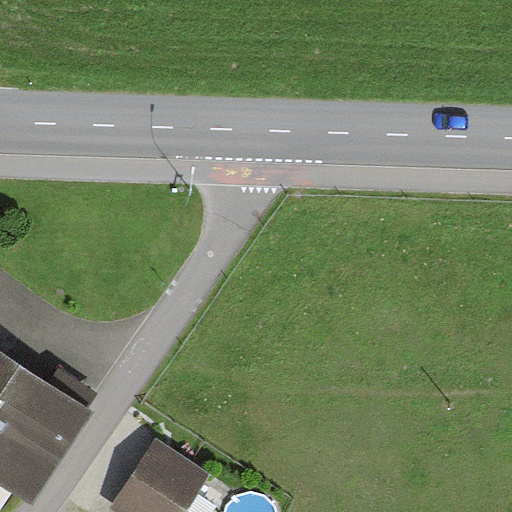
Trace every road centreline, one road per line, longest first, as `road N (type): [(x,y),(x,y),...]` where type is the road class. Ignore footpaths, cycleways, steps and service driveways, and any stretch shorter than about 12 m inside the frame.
road 1 (residential): [(252,130),(237,216),(27,511)]
road 2 (primary): [(252,130),(511,139)]
road 3 (primary): [(0,122),(252,130)]
